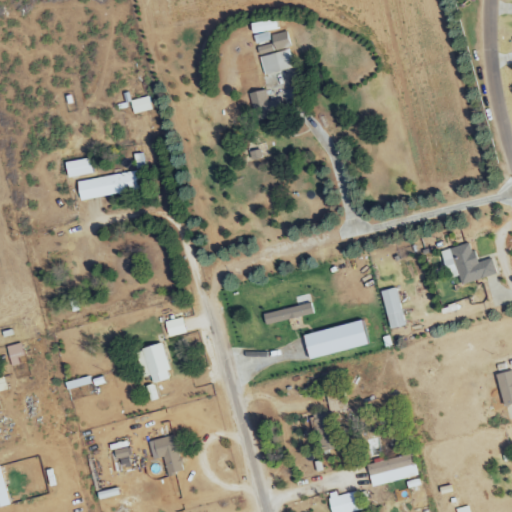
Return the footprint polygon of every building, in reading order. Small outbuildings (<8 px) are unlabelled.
[(274,20),(249,25),(251,35),(276,31),(274,20)] [(268,34),(254,36),(255,44),(272,41),(273,52),(290,49),(288,33),(268,36),(268,34)] [(264,76),(295,67),(290,50),(259,59),(264,76)] [(131,101),(132,115),(151,112),(149,98),(131,101)] [(67,179),(92,175),(89,159),(64,164),(67,179)] [(77,181),(79,200),(137,193),(135,174),(77,181)] [(496,275),(491,258),(475,263),(469,243),(439,252),(447,280),(458,277),(460,286),(496,275)] [(382,291),(386,330),(402,328),(397,290),(382,291)] [(313,314),(310,304),(262,316),(265,326),(313,314)] [(168,339),(186,334),(182,319),(164,323),(168,339)] [(301,336),(307,361),(365,346),(360,321),(301,336)] [(149,377),(152,385),(171,379),(160,344),(134,352),(143,379),(149,377)] [(23,366),(21,358),(28,357),(25,345),(11,347),(14,368),(23,366)] [(511,371),(494,376),(503,408),(511,405),(511,371)] [(347,411),(343,392),(325,395),(329,414),(347,411)] [(317,453),(339,447),(331,412),(308,418),(317,453)] [(148,442),(152,461),(162,459),(166,476),(183,472),(174,436),(148,442)] [(130,466),(124,443),(110,446),(115,469),(130,466)] [(371,488),(418,477),(413,455),(366,466),(371,488)] [(0,510),(17,506),(5,466),(0,467),(0,510)] [(331,511),(369,511),(366,491),(336,497),(335,493),(328,495),(331,511)]
